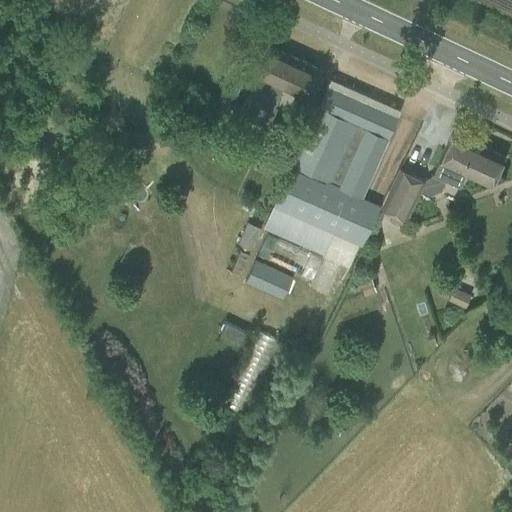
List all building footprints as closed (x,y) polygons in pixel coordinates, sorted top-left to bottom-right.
[(263,64),(242,107),(244,108),(249,110),(253,112),(258,102),(273,109),(275,105),(283,87),(308,98),(313,88),(322,70),(271,46),(263,64)] [(264,225),(323,252),(333,230),(361,243),(378,206),(359,198),(397,115),(328,84),(317,107),(318,107),(264,225)] [(220,90),(209,113),(224,120),(235,97),(220,90)] [(453,132),(434,174),(460,186),(465,174),(490,185),(504,156),(453,132)] [(400,169),(381,209),(405,221),(424,181),(400,169)] [(59,205),(46,212),(53,224),(66,217),(59,205)] [(248,221),(237,244),(250,250),(261,227),(248,221)] [(269,232),(257,257),(311,281),(322,255),(269,232)] [(371,276),(359,280),(364,295),(376,291),(371,276)] [(224,321),(219,331),(240,341),(245,331),(224,321)] [(258,328),(231,390),(251,399),(279,337),(258,328)]
